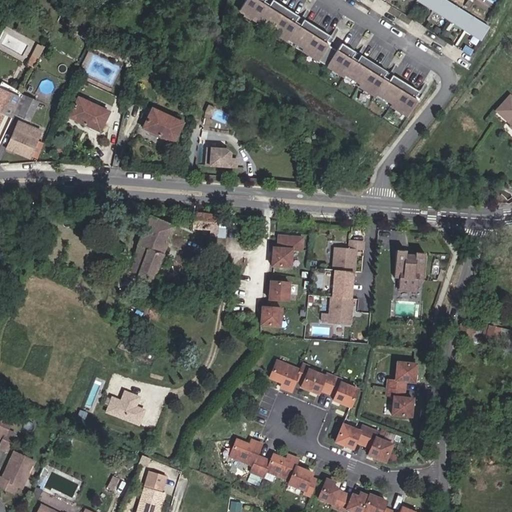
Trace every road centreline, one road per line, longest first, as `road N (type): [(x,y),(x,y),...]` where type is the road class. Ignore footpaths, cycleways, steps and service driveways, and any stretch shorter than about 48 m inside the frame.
road 1 (residential): [(0,181),(381,208)]
road 2 (residential): [(381,208),(387,168),(453,81),(448,70),(336,0)]
road 3 (residential): [(483,217),(447,358),(447,468)]
road 4 (residential): [(298,426),(328,454),(389,472),(447,468)]
